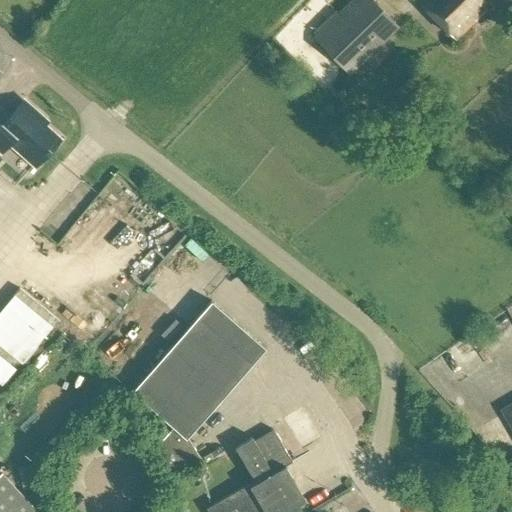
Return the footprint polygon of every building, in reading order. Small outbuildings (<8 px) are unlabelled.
[(373,0),(350,0),(313,37),(350,74),(399,26),(373,0)] [(419,0),(419,1),(455,39),(496,0),(419,0)] [(502,3),(499,6),(500,6),(509,15),(511,11),(511,2),(509,0),(504,0),(503,2),(502,3)] [(36,165),(59,139),(37,119),(39,116),(23,101),(8,117),(0,110),(0,137),(2,135),(36,165)] [(14,162),(21,152),(10,144),(3,154),(14,162)] [(511,185),(498,196),(506,207),(511,202),(511,185)] [(0,304),(0,387),(63,323),(18,286),(0,304)] [(173,427),(153,450),(169,477),(190,464),(197,458),(186,438),(265,348),(210,300),(132,391),(173,427)] [(511,403),(499,411),(511,434),(511,403)] [(283,511),(306,499),(286,464),(292,461),(273,428),(254,439),(252,435),(234,446),(254,479),(206,507),(208,511),(283,511)] [(0,511),(35,511),(0,473),(0,511)]
